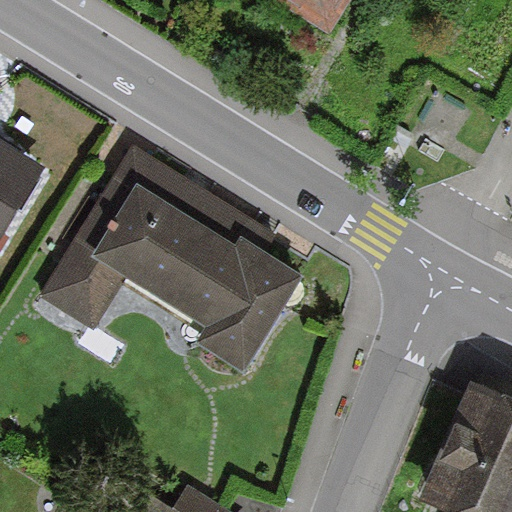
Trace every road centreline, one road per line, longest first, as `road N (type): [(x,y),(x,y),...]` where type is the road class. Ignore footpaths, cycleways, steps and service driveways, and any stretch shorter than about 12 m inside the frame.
road 1 (tertiary): [(443,273),(1,0)]
road 2 (residential): [(443,273),(341,511)]
road 3 (residential): [(511,146),(443,273)]
